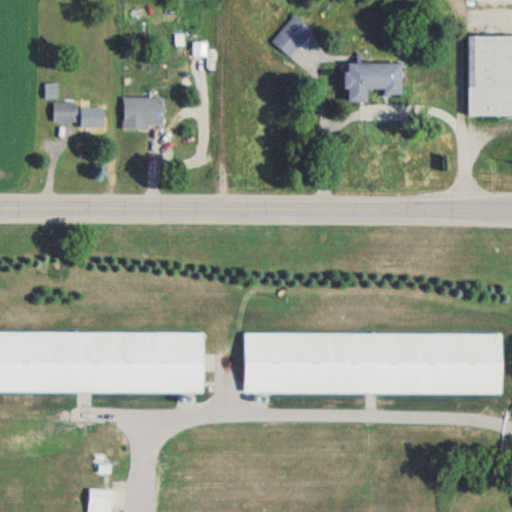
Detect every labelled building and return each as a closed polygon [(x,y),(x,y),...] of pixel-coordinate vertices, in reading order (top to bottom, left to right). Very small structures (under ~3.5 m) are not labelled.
[(314,31),(297,16),(273,41),(290,57),(314,31)] [(470,116),(511,115),(511,36),(470,36),(470,116)] [(402,65),(347,65),(347,103),(369,103),(369,93),(402,93),(402,65)] [(164,98),(125,98),(125,128),(164,128),(164,98)] [(55,122),(79,122),(79,104),(55,104),(55,122)] [(105,106),(82,106),(82,129),(105,129),(105,106)] [(0,393),(204,394),(205,334),(0,332),(0,393)] [(503,395),(503,334),(246,333),(245,394),(503,395)] [(166,453),(166,482),(369,481),(369,452),(166,453)] [(90,511),(112,511),(112,490),(90,490),(90,511)]
